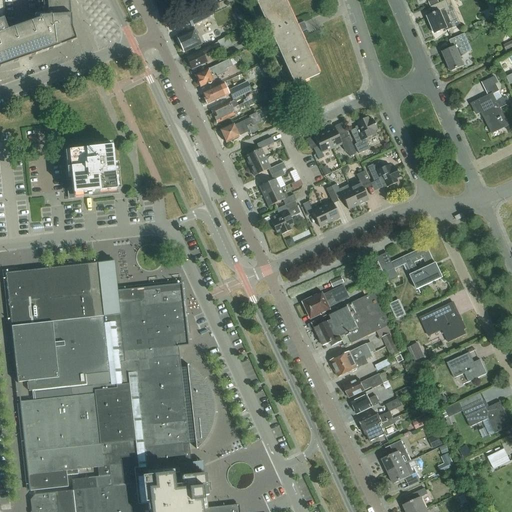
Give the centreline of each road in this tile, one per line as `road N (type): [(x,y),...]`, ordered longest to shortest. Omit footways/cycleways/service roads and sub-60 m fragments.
road 1 (unclassified): [(279,468),(167,228)]
road 2 (unclassified): [(379,511),(266,272)]
road 3 (unclassified): [(266,272),(156,37)]
road 4 (secondary): [(212,217),(133,47)]
road 5 (unclassified): [(266,272),(394,219),(438,210)]
road 6 (unclassified): [(438,210),(511,376)]
road 7 (secondary): [(316,436),(244,284)]
road 8 (unclassified): [(0,247),(167,228)]
road 9 (unclassified): [(306,180),(285,135),(380,91)]
road 10 (residential): [(0,95),(133,47)]
road 11 (unclassified): [(380,91),(438,210)]
